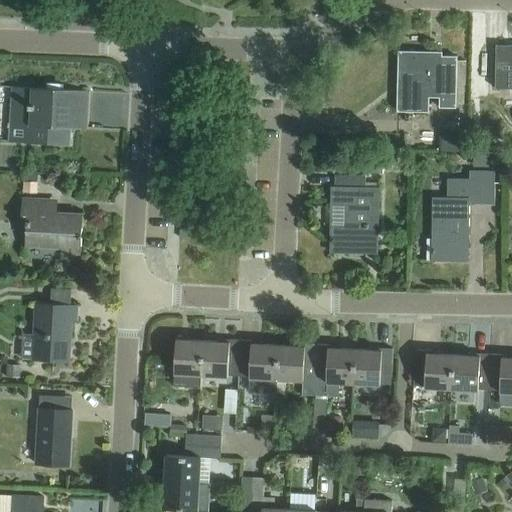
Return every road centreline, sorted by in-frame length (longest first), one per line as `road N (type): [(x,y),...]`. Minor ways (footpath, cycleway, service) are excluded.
road 1 (residential): [(511,456),(229,440)]
road 2 (residential): [(283,301),(294,48)]
road 3 (residential): [(130,295),(141,46)]
road 4 (unclassified): [(511,305),(283,301)]
road 5 (residential): [(119,511),(130,295)]
road 6 (unclassified): [(283,301),(130,295)]
road 7 (residential): [(294,48),(141,46)]
road 8 (residential): [(141,46),(0,39)]
road 9 (residential): [(404,0),(294,48)]
